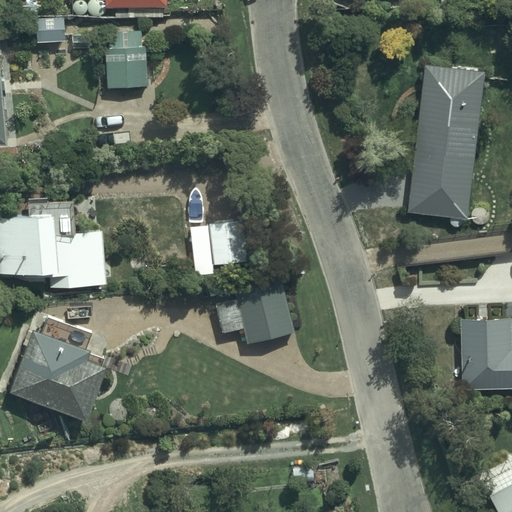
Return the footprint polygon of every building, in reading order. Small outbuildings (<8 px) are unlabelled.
[(107,0),(107,8),(116,8),(117,17),(164,17),(164,7),(167,7),(167,0),(107,0)] [(110,48),(106,49),(108,88),(146,86),(144,47),(142,47),(142,34),(110,35),(110,48)] [(1,54),(0,54),(0,145),(9,144),(1,54)] [(485,71),(425,65),(408,212),(468,219),(485,71)] [(49,202),(30,203),(30,216),(0,216),(0,274),(50,273),(51,289),(107,285),(104,230),(76,232),(73,198),(49,200),(49,202)] [(246,220),(210,223),(215,265),(250,261),(246,220)] [(214,274),(208,225),(190,228),(197,276),(214,274)] [(295,333),(283,280),(235,290),(237,299),(217,303),(224,333),(245,328),(249,343),(295,333)] [(511,328),(511,319),(461,320),(462,390),(511,388),(511,328)] [(93,350),(35,330),(11,392),(87,421),(108,366),(89,359),(93,350)] [(344,466),(293,468),(295,497),(346,494),(344,466)] [(511,511),(511,466),(484,482),(500,511),(511,511)]
